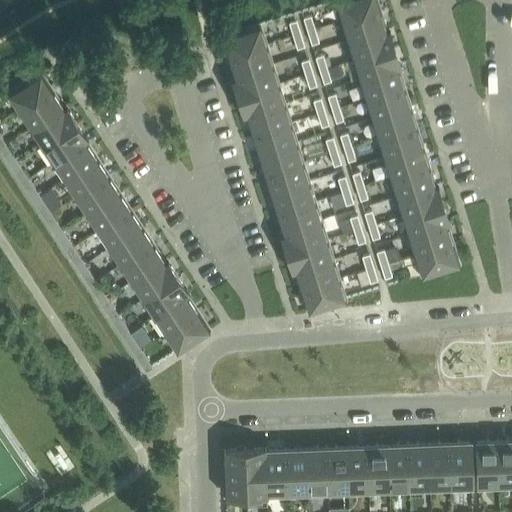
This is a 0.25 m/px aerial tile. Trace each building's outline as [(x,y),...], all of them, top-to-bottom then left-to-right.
[(377,0),(337,0),(343,19),(380,7),(377,0)] [(349,38),(386,27),(380,7),(343,19),(349,38)] [(312,14),(304,16),(308,30),(316,27),(312,14)] [(294,34),(301,32),(297,19),(290,21),(294,34)] [(229,54),(267,43),(260,22),(223,34),(229,54)] [(316,27),(308,30),(312,43),(320,40),(316,27)] [(387,30),(390,29),(389,27),(386,27),(349,38),(355,58),(395,46),(391,34),(389,35),(387,30)] [(298,47),(306,45),(301,32),(294,34),(298,47)] [(235,74),(273,62),(267,43),(229,54),(235,74)] [(400,61),(397,62),(396,57),(398,56),(395,46),(355,58),(361,77),(398,66),(398,65),(400,64),(400,61)] [(324,53),(316,55),(320,69),(328,66),(324,53)] [(306,73),(314,71),(309,58),(302,60),(306,73)] [(234,78),(237,77),(238,82),(236,83),(239,94),(279,82),(273,62),(235,74),(236,75),(233,75),(234,78)] [(328,66),(320,69),(324,82),(332,79),(328,66)] [(367,97),(404,85),(398,66),(361,77),(367,97)] [(53,87),(41,70),(9,91),(20,109),(53,87)] [(310,86),(318,84),(314,71),(306,73),(310,86)] [(247,109),(244,110),(245,112),(247,112),(248,113),(285,101),(279,82),(239,94),(243,105),(245,104),(247,109)] [(373,116),(411,105),(404,85),(367,97),(373,116)] [(20,109),(32,126),(64,104),(53,87),(20,109)] [(336,92),(328,94),(332,108),(340,105),(336,92)] [(318,112),(326,110),(322,96),(314,99),(318,112)] [(254,132),(291,121),(285,101),(248,113),(254,132)] [(43,143),(77,120),(71,111),(69,112),(66,107),(68,106),(67,104),(65,105),(64,104),(32,126),(43,143)] [(340,105),(332,108),(337,121),(344,118),(340,105)] [(380,136),(417,124),(411,105),(373,116),(380,136)] [(322,125),(330,123),(326,110),(318,112),(322,125)] [(43,143),(54,160),(86,139),(86,138),(88,136),(86,134),(84,135),(81,131),(83,130),(77,120),(43,143)] [(260,152),(297,140),(291,121),(254,132),(260,152)] [(386,155),(423,144),(417,124),(380,136),(386,155)] [(348,131),(341,133),(345,147),(352,144),(348,131)] [(330,151),(338,149),(334,135),(326,138),(330,151)] [(65,177),(98,156),(86,139),(54,160),(65,177)] [(266,171),(303,160),(297,140),(260,152),(266,171)] [(7,142),(0,146),(11,163),(18,159),(7,142)] [(352,144),(345,147),(349,160),(356,157),(352,144)] [(392,175),(429,163),(423,144),(386,155),(392,175)] [(334,164),(342,162),(338,149),(330,151),(334,164)] [(65,177),(76,194),(109,173),(98,156),(65,177)] [(29,176),(18,159),(11,163),(23,180),(29,176)] [(272,191),(309,179),(303,160),(266,171),(272,191)] [(398,194),(435,182),(429,163),(392,175),(398,194)] [(360,170),(353,172),(357,185),(364,183),(360,170)] [(76,194),(88,211),(120,190),(109,173),(76,194)] [(342,190),(350,188),(346,174),(338,177),(342,190)] [(41,193),(29,176),(23,180),(34,197),(41,193)] [(278,210),(315,198),(309,179),(272,191),(278,210)] [(436,186),(438,185),(437,183),(435,183),(435,182),(398,194),(404,213),(443,201),(440,190),(437,191),(436,186)] [(364,183),(357,185),(361,199),(369,196),(364,183)] [(347,203),(354,201),(350,188),(342,190),(347,203)] [(88,211),(99,228),(131,207),(120,190),(88,211)] [(52,210),(41,193),(34,197),(45,215),(52,210)] [(284,230),(321,218),(315,198),(278,210),(284,230)] [(448,217),(446,218),(444,213),(447,212),(443,201),(404,213),(410,233),(447,221),(447,220),(449,220),(448,217)] [(99,228),(110,245),(142,224),(131,207),(99,228)] [(373,209),(365,211),(369,224),(377,222),(373,209)] [(63,227),(52,210),(45,215),(56,232),(63,227)] [(355,229),(362,226),(358,213),(351,216),(355,229)] [(283,234),(285,233),(287,238),(284,239),(288,250),(327,237),(321,218),(284,230),(282,231),(283,234)] [(410,233),(416,252),(453,241),(447,221),(410,233)] [(377,222),(369,224),(373,237),(381,235),(377,222)] [(121,262),(154,241),(142,224),(110,245),(121,262)] [(359,242),(366,240),(362,226),(355,229),(359,242)] [(63,227),(56,232),(67,249),(74,244),(63,227)] [(295,265),(293,266),(294,268),(296,267),(296,269),(334,257),(327,237),(288,250),(291,261),(294,260),(295,265)] [(165,258),(154,241),(121,262),(132,279),(165,258)] [(460,261),(453,241),(416,252),(422,273),(460,261)] [(79,266),(85,261),(74,244),(67,249),(79,266)] [(385,248),(377,250),(381,263),(389,261),(385,248)] [(374,265),(370,252),(363,255),(367,268),(374,265)] [(167,261),(169,260),(167,257),(165,259),(165,258),(132,279),(144,296),(178,274),(172,264),(170,265),(167,261)] [(302,288),(340,276),(334,257),(296,269),(302,288)] [(97,278),(85,261),(79,266),(90,283),(97,278)] [(389,261),(381,263),(385,276),(393,274),(389,261)] [(371,281),(378,279),(374,265),(367,268),(371,281)] [(187,288),(185,289),(182,285),(184,283),(178,274),(144,296),(155,313),(187,292),(187,291),(189,290),(187,288)] [(309,308),(346,297),(340,276),(302,288),(309,308)] [(108,295),(97,278),(90,283),(101,300),(108,295)] [(166,330),(198,309),(187,292),(155,313),(166,330)] [(119,312),(108,295),(101,300),(112,317),(119,312)] [(210,327),(198,309),(166,330),(178,348),(210,327)] [(130,329),(119,312),(112,317),(123,334),(130,329)] [(141,346),(130,329),(123,334),(135,351),(141,346)] [(153,365),(141,346),(135,351),(147,369),(153,365)] [(478,481),(500,480),(498,437),(497,437),(497,439),(490,439),(490,438),(487,438),(487,439),(477,439),(478,481)] [(499,437),(498,437),(500,480),(511,479),(511,438),(509,438),(509,437),(507,437),(507,438),(499,439),(499,437)] [(431,483),(451,482),(449,439),(448,439),(448,440),(441,441),(441,439),(438,440),(438,441),(429,441),(431,483)] [(451,482),(472,481),(471,440),(460,440),(460,439),(458,439),(458,440),(451,440),(451,439),(449,439),(451,482)] [(410,483),(431,483),(429,441),(420,442),(420,440),(417,440),(417,442),(410,442),(410,441),(409,441),(410,483)] [(390,484),(410,483),(409,441),(407,441),(407,442),(400,442),(400,441),(397,441),(398,443),(388,443),(390,484)] [(349,486),(369,485),(368,442),(366,442),(367,444),(359,444),(359,443),(357,443),(357,444),(347,444),(349,486)] [(369,485),(390,484),(388,443),(379,443),(379,442),(376,442),(376,443),(369,444),(369,442),(368,442),(369,485)] [(308,487),(329,487),(327,444),(326,444),(326,445),(319,446),(319,444),(316,444),(316,446),(307,446),(308,487)] [(329,487),(349,486),(347,444),(338,445),(338,444),(335,444),(336,445),(328,445),(328,444),(327,444),(329,487)] [(268,489),(267,489),(266,448),(267,448),(267,445),(254,446),(254,448),(247,448),(247,446),(245,446),(247,492),(269,491),(268,489)] [(288,488),(308,487),(307,446),(297,446),(297,445),(295,445),(295,447),(288,447),(288,446),(286,446),(288,488)] [(237,446),(224,447),(226,493),(247,492),(245,446),(244,446),(244,449),(237,449),(237,446)] [(268,489),(288,488),(286,446),(285,446),(285,447),(278,447),(278,446),(275,446),(275,447),(267,448),(266,448),(267,489),(268,489)]
